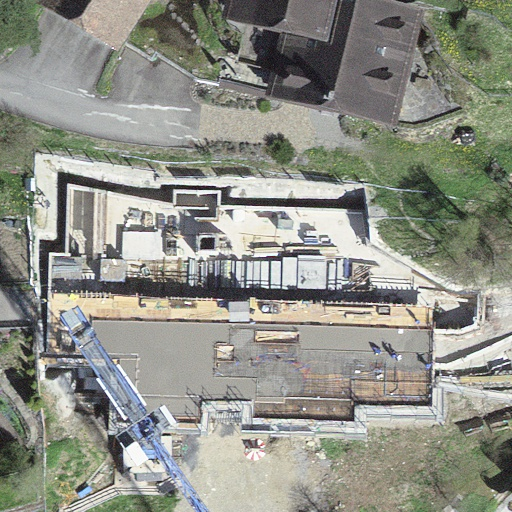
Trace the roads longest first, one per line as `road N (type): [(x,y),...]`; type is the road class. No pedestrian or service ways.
road 1 (residential): [(511,301),(429,306),(306,281),(0,303)]
road 2 (residential): [(290,123),(0,91)]
